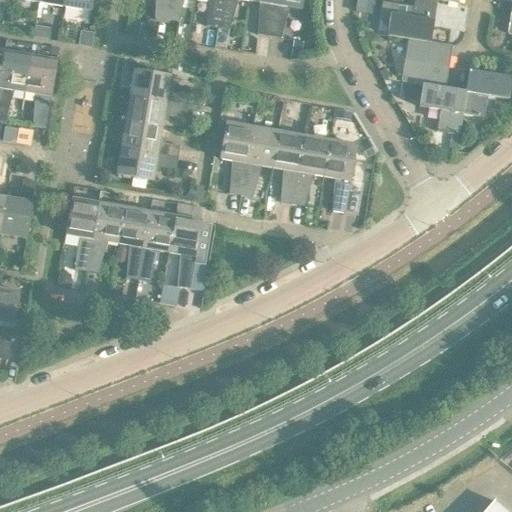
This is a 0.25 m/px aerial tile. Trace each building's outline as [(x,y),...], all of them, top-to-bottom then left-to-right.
[(39,0),(39,4),(65,8),(66,0),(39,0)] [(66,0),(65,8),(90,13),(92,0),(66,0)] [(165,21),(169,0),(156,0),(155,20),(165,21)] [(169,0),(165,21),(178,23),(184,0),(169,0)] [(217,30),(221,0),(207,0),(205,28),(217,30)] [(248,2),(248,0),(221,0),(217,30),(228,31),(237,1),(248,2)] [(267,38),(273,0),(248,0),(248,2),(259,4),(257,36),(267,38)] [(273,0),(267,38),(280,40),(288,9),(300,11),(301,0),(273,0)] [(360,0),(358,12),(370,14),(372,3),(360,0)] [(459,0),(415,0),(415,9),(436,12),(438,2),(459,5),(459,0)] [(436,12),(415,9),(384,4),(381,18),(391,20),(388,38),(409,42),(410,41),(431,44),(436,12)] [(133,23),(130,35),(146,38),(148,26),(133,23)] [(292,52),(291,53),(291,56),(292,57),(293,57),(296,58),(297,57),(298,55),(300,52),(301,51),(302,47),(302,43),(301,42),(295,41),(293,41),(293,42),(292,47),(292,48),(292,52)] [(445,91),(445,90),(452,47),(431,44),(410,41),(409,42),(402,85),(418,88),(423,88),(423,87),(445,91)] [(25,95),(32,58),(7,54),(0,93),(0,122),(6,124),(14,93),(25,95)] [(32,58),(25,95),(34,96),(32,129),(46,131),(57,62),(32,58)] [(131,98),(187,107),(189,96),(170,93),(172,77),(135,71),(131,98)] [(463,116),(484,119),(487,99),(509,102),(511,80),(511,78),(469,72),(465,93),(466,93),(463,116)] [(400,85),(398,99),(416,102),(418,88),(402,85),(400,85)] [(423,87),(423,88),(420,110),(440,113),(437,134),(450,136),(460,138),(463,116),(466,93),(465,93),(445,90),(445,91),(423,87)] [(187,107),(131,98),(127,123),(163,130),(165,115),(185,119),(187,107)] [(163,130),(127,123),(122,150),(178,159),(180,148),(160,145),(163,130)] [(241,197),(253,129),(227,125),(221,160),(233,162),(229,195),(241,197)] [(272,169),(278,133),(253,129),(241,197),(252,199),(261,167),(272,169)] [(292,205),(304,138),(278,133),(272,169),(284,171),(280,203),(292,205)] [(450,136),(448,149),(457,150),(460,138),(450,136)] [(323,178),(330,142),(304,138),(292,205),(303,207),(312,176),(323,178)] [(330,142),(323,178),(333,180),(331,212),(344,214),(355,146),(330,142)] [(178,159),(122,150),(118,176),(154,182),(156,168),(176,172),(178,159)] [(133,179),(131,188),(145,190),(146,181),(133,179)] [(7,199),(1,235),(27,240),(37,183),(24,181),(20,202),(7,199)] [(189,190),(185,198),(196,200),(197,192),(189,190)] [(88,272),(100,205),(73,201),(67,236),(80,238),(77,270),(88,272)] [(119,245),(125,209),(100,205),(88,272),(100,274),(108,243),(119,245)] [(178,205),(176,218),(201,222),(203,209),(178,205)] [(139,281),(151,213),(125,209),(119,245),(131,247),(127,279),(139,281)] [(169,254),(176,218),(151,213),(139,281),(150,282),(160,252),(169,254)] [(176,218),(169,254),(181,256),(179,288),(191,290),(202,222),(176,218)] [(191,300),(191,303),(191,304),(192,305),(197,306),(199,306),(199,305),(200,303),(200,302),(201,300),(202,300),(202,299),(202,298),(204,298),(204,297),(205,298),(205,297),(206,296),(206,295),(205,293),(205,292),(204,292),(204,291),(203,291),(203,290),(202,290),(201,290),(201,289),(200,289),(199,289),(198,289),(197,289),(195,289),(194,290),(193,293),(193,296),(191,300)] [(0,290),(0,360),(8,362),(20,294),(0,290)] [(162,291),(160,305),(176,308),(178,294),(162,291)] [(504,511),(494,503),(486,511),(504,511)]
